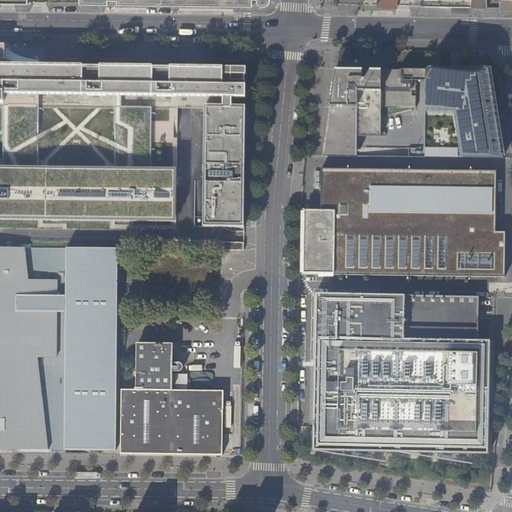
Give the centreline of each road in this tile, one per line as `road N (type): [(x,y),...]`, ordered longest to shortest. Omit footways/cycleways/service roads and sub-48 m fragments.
road 1 (residential): [(288,29),(269,219),(268,489)]
road 2 (secondary): [(288,29),(0,26)]
road 3 (residential): [(0,485),(268,489)]
road 4 (secondary): [(511,33),(288,29)]
road 5 (residential): [(268,489),(393,511)]
